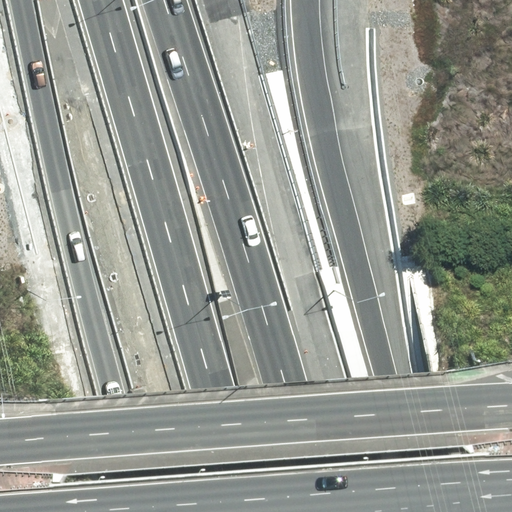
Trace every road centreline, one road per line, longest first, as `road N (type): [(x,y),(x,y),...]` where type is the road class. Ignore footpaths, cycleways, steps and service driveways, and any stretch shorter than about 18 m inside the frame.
road 1 (motorway): [(239,511),(90,0)]
road 2 (motorway): [(179,0),(326,511)]
road 3 (motorway): [(137,511),(11,0)]
road 4 (motorway): [(298,0),(303,65),(420,511)]
road 5 (primary): [(0,445),(511,410)]
road 6 (primary): [(511,491),(246,511)]
